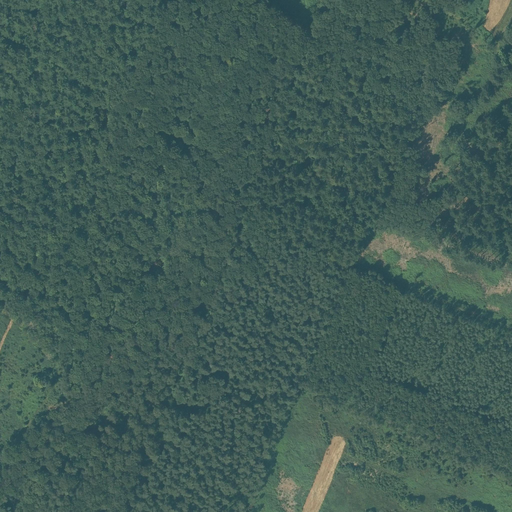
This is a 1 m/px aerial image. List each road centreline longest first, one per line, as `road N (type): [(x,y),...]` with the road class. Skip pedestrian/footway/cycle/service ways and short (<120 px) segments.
road 1 (track): [(252,159),(226,172),(139,270),(0,456)]
road 2 (track): [(230,209),(511,324)]
road 3 (track): [(0,114),(230,209)]
road 4 (track): [(304,26),(252,159)]
